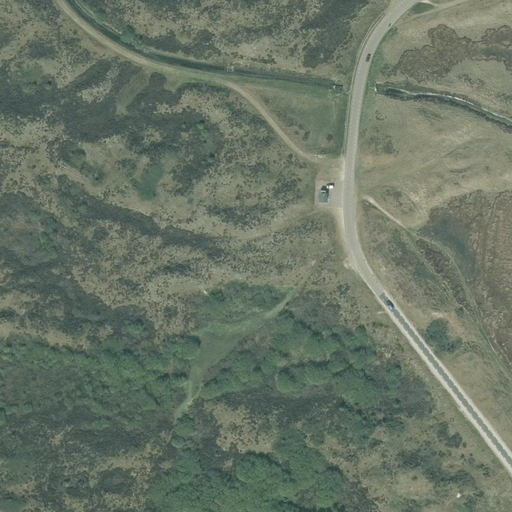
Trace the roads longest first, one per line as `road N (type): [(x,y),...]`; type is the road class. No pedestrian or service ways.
road 1 (unclassified): [(511,464),(375,287),(352,245),(347,188),(357,90),(376,36),(410,0)]
road 2 (track): [(57,0),(127,56),(228,84),(300,154),(341,162)]
